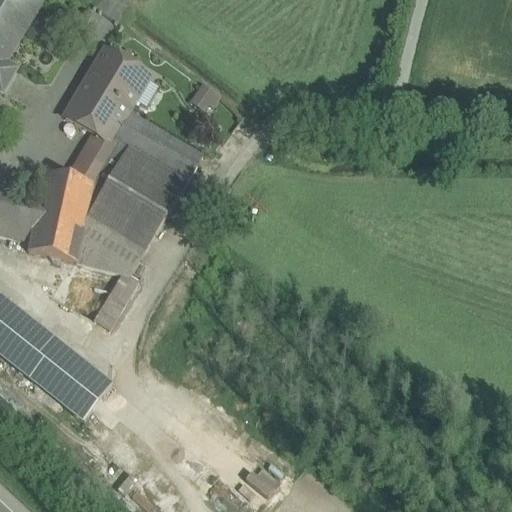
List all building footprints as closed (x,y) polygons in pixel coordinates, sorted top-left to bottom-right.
[(0,0),(0,95),(2,96),(16,73),(5,67),(43,4),(36,0),(0,0)] [(105,55),(65,122),(95,140),(108,148),(112,141),(128,115),(149,81),(105,55)] [(213,109),(221,98),(208,89),(200,101),(213,109)] [(203,160),(128,115),(112,141),(126,149),(187,186),(203,160)] [(108,148),(95,140),(87,152),(70,182),(93,188),(102,190),(126,149),(112,141),(109,148),(108,148)] [(187,186),(126,149),(102,190),(93,188),(76,266),(76,267),(121,279),(130,281),(131,280),(187,187),(187,186)] [(70,182),(45,177),(39,202),(0,193),(0,236),(30,244),(28,254),(76,266),(93,188),(70,182)] [(130,281),(121,279),(93,325),(109,335),(139,283),(131,280),(130,281)] [(111,389),(0,300),(0,355),(83,422),(83,423),(84,423),(111,389)] [(211,416),(205,424),(225,441),(232,434),(211,416)]
